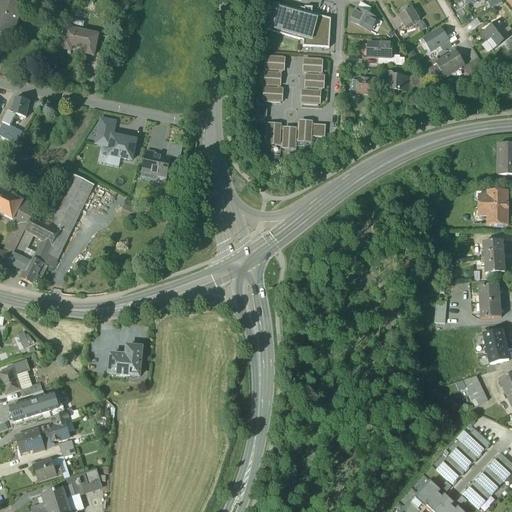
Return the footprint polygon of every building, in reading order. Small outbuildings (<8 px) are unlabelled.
[(502,6),(498,0),(493,0),(497,8),(502,6)] [(0,2),(0,30),(11,34),(20,10),(0,2)] [(329,49),(331,20),(312,15),(312,8),(305,8),(304,13),(272,4),(266,28),(274,30),(273,33),(304,41),(303,47),(329,49)] [(376,19),(356,9),(350,21),(370,31),(376,19)] [(419,21),(412,9),(398,17),(405,29),(419,21)] [(65,28),(82,32),(84,24),(66,20),(65,28)] [(509,37),(498,23),(487,31),(498,45),(509,37)] [(82,32),(65,28),(60,50),(70,52),(72,45),(84,47),(83,55),(93,57),(97,35),(82,32)] [(441,30),(424,39),(431,51),(447,41),(441,30)] [(392,45),(370,44),(369,58),(391,59),(392,45)] [(455,53),(436,65),(444,77),(463,65),(455,53)] [(283,73),(283,59),(265,58),(265,72),(280,73),(283,73)] [(322,60),(305,60),(305,75),(308,75),(322,75),(322,60)] [(477,61),(465,69),(472,80),(484,72),(477,61)] [(437,81),(444,77),(436,65),(429,69),(437,81)] [(279,88),(280,73),(265,72),(262,72),(262,88),(265,88),(279,88)] [(408,79),(397,79),(396,77),(393,77),(391,74),(389,74),(387,76),(385,93),(391,93),(392,91),(407,92),(408,79)] [(322,75),(308,75),(307,91),(323,92),(324,75),(322,75)] [(374,81),(358,80),(357,94),(374,95),(374,88),(375,87),(376,84),(374,83),(374,81)] [(279,88),(265,88),(265,104),(281,104),(281,88),(279,88)] [(320,92),(303,91),(303,106),(320,107),(320,92)] [(29,103),(15,100),(11,114),(11,115),(15,116),(26,118),(29,103)] [(11,114),(8,113),(2,124),(10,128),(15,116),(11,115),(11,114)] [(97,145),(112,148),(117,123),(102,121),(97,145)] [(22,133),(10,128),(2,124),(0,128),(0,136),(15,145),(22,133)] [(313,124),(298,124),(297,131),(297,142),(313,143),(313,138),(313,126),(313,124)] [(325,126),(313,126),(313,138),(325,138),(325,126)] [(281,128),(267,127),(266,145),(281,146),(281,131),(281,128)] [(297,131),(281,131),(281,146),(280,148),(297,149),(297,142),(297,131)] [(136,140),(114,136),(112,148),(110,156),(132,161),(136,140)] [(511,146),(497,146),(497,177),(511,177),(511,146)] [(171,159),(154,155),(154,154),(146,152),(141,174),(166,179),(171,159)] [(42,174),(36,182),(41,185),(47,177),(42,174)] [(43,265),(47,268),(52,270),(93,185),(73,175),(71,178),(48,224),(60,231),(52,247),(43,265)] [(53,182),(47,179),(42,186),(48,190),(53,182)] [(23,202),(0,189),(0,214),(13,221),(23,202)] [(508,193),(486,193),(486,197),(477,197),(477,219),(486,219),(486,227),(508,228),(508,193)] [(31,206),(23,202),(13,221),(18,224),(21,225),(27,213),(31,206)] [(27,213),(21,225),(27,228),(33,216),(27,213)] [(48,224),(33,216),(27,228),(25,232),(33,237),(42,242),(52,247),(60,231),(48,224)] [(18,224),(3,253),(12,257),(25,232),(27,228),(21,225),(18,224)] [(12,257),(8,265),(24,272),(24,271),(27,273),(31,264),(22,260),(33,237),(25,232),(12,257)] [(52,247),(42,242),(33,260),(43,265),(52,247)] [(502,242),(483,244),(486,275),(504,274),(502,242)] [(3,254),(0,253),(0,264),(7,267),(8,265),(12,257),(3,253),(3,254)] [(31,264),(27,273),(24,271),(24,272),(20,279),(33,286),(33,285),(40,271),(43,265),(33,260),(31,264)] [(449,272),(442,273),(442,276),(437,277),(437,284),(444,284),(444,283),(450,282),(449,272)] [(499,287),(478,288),(479,305),(499,303),(499,287)] [(446,303),(436,302),(434,324),(445,325),(446,303)] [(499,303),(479,305),(481,320),(501,319),(499,303)] [(28,331),(18,336),(25,349),(34,344),(28,331)] [(502,331),(483,335),(490,365),(508,361),(502,331)] [(127,347),(126,357),(111,356),(109,375),(139,378),(142,349),(127,347)] [(13,370),(0,374),(0,379),(6,397),(21,391),(13,370)] [(511,376),(500,382),(511,407),(511,376)] [(487,403),(475,378),(463,382),(476,408),(487,403)] [(36,393),(23,398),(25,404),(35,401),(35,402),(39,401),(36,393)] [(55,396),(35,402),(40,417),(49,414),(59,411),(55,396)] [(25,404),(10,409),(14,424),(40,417),(35,402),(35,401),(25,404)] [(49,414),(50,419),(65,414),(64,409),(59,411),(49,414)] [(65,414),(50,419),(53,426),(62,423),(70,421),(68,414),(65,414)] [(53,426),(39,430),(41,439),(50,437),(52,444),(67,439),(68,434),(67,430),(64,427),(63,424),(70,422),(70,421),(62,423),(53,426)] [(39,430),(22,435),(27,453),(35,450),(36,454),(45,451),(41,439),(39,430)] [(443,464),(436,471),(453,487),(456,483),(455,482),(464,473),(465,474),(469,470),(468,469),(477,459),(478,460),(482,456),(481,455),(490,445),(474,430),(461,444),(464,447),(458,453),(455,450),(448,458),(452,461),(446,467),(443,464)] [(27,453),(22,435),(15,438),(21,455),(27,453)] [(71,442),(59,446),(61,452),(73,448),(71,442)] [(73,448),(61,452),(63,459),(75,455),(73,448)] [(466,492),(462,495),(479,510),(485,503),(483,501),(489,495),(491,497),(498,490),(496,488),(501,482),(504,484),(511,474),(511,466),(500,456),(491,465),(487,469),(488,470),(479,479),(478,478),(474,482),(475,483),(467,492),(466,492)] [(58,459),(51,461),(54,469),(60,467),(58,459)] [(51,461),(33,467),(38,482),(56,477),(56,476),(54,469),(51,461)] [(60,467),(54,469),(56,476),(62,474),(60,467)] [(96,471),(64,481),(66,488),(72,486),(75,497),(77,496),(102,488),(96,471)] [(461,511),(449,500),(428,481),(400,511),(461,511)] [(66,488),(63,489),(66,500),(75,497),(72,486),(66,488)] [(63,489),(44,495),(47,506),(48,511),(69,511),(66,500),(63,489)] [(75,497),(66,500),(69,511),(80,511),(82,511),(77,496),(75,497)]
